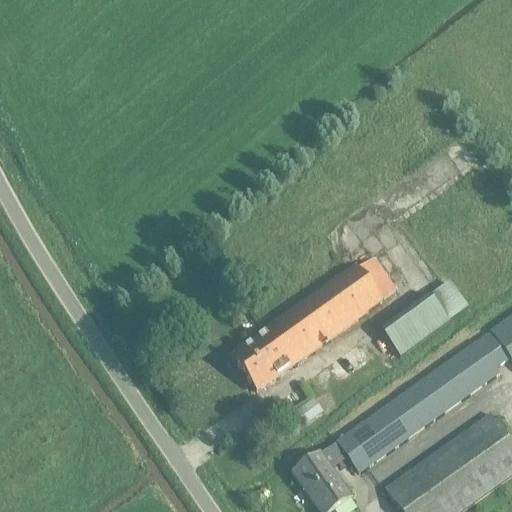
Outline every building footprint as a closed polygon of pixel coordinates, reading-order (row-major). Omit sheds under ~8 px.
[(511,247),(511,207),(484,173),(464,189),(511,247)] [(231,361),(256,395),(381,305),(380,304),(394,293),(372,262),(357,273),(355,271),(231,361)] [(382,335),(400,362),(449,326),(430,299),(382,335)] [(511,363),(511,318),(491,334),(511,363)] [(476,345),(336,445),(347,460),(359,477),(499,376),(476,345)] [(312,404),(294,416),(304,430),(322,417),(312,404)] [(397,511),(463,511),(511,477),(511,448),(490,418),(384,493),(397,511)] [(336,445),(320,457),(331,473),(347,460),(336,445)] [(331,473),(320,457),(319,456),(290,476),(315,511),(332,511),(350,500),(331,473)]
